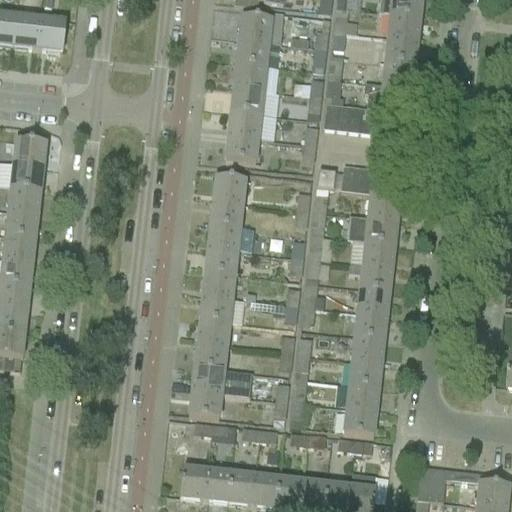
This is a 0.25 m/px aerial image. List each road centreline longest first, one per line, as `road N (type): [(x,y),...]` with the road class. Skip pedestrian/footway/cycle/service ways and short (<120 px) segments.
road 1 (tertiary): [(93,106),(48,511)]
road 2 (tertiary): [(109,511),(151,113)]
road 3 (unclassified): [(447,170),(425,395),(444,428),(511,436)]
road 4 (unclassified): [(466,0),(447,170)]
